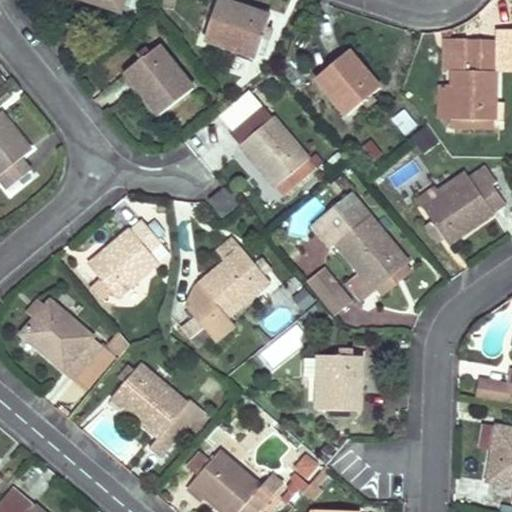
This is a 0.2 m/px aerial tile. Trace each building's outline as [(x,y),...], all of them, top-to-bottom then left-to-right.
[(85,0),(121,12),(125,0),(85,0)] [(258,58),(271,18),(219,1),(206,42),(258,58)] [(465,72),(466,41),(444,40),(444,71),(453,71),(465,72)] [(452,121),(495,122),(496,41),(466,41),(465,72),(453,71),(452,86),(452,121)] [(161,117),(193,90),(159,48),(126,75),(161,117)] [(348,117),(381,90),(349,53),(317,80),(348,117)] [(452,121),(452,86),(440,86),(440,121),(452,121)] [(263,107),(230,135),(262,172),(276,189),(309,161),(263,107)] [(405,134),(418,124),(406,109),(394,119),(405,134)] [(22,160),(32,152),(1,113),(0,114),(0,180),(8,191),(32,171),(22,160)] [(495,129),(495,122),(452,121),(452,129),(495,129)] [(449,245),(507,205),(494,187),(498,184),(486,168),(470,179),(425,210),(434,225),(444,237),(449,245)] [(265,198),(276,189),(262,172),(250,181),(265,198)] [(425,210),(470,179),(466,173),(439,192),(435,187),(417,200),(425,210)] [(223,219),(238,206),(225,190),(210,203),(223,219)] [(406,267),(409,264),(351,194),(313,227),(332,250),(337,245),(361,274),(376,292),(379,289),(406,267)] [(143,221),(89,267),(118,300),(159,264),(151,253),(162,244),(143,221)] [(437,242),(444,237),(434,225),(428,229),(437,242)] [(226,264),(243,250),(234,240),(217,254),(226,264)] [(159,264),(171,254),(162,244),(151,253),(159,264)] [(228,318),(270,283),(264,275),(257,267),(243,250),(226,264),(198,288),(187,309),(197,320),(183,331),(191,341),(205,330),(211,337),(216,343),(235,327),(228,318)] [(271,269),(264,261),(257,267),(264,275),(271,269)] [(335,316),(354,301),(327,266),(307,280),(335,316)] [(383,294),(410,272),(406,267),(379,289),(383,294)] [(362,303),(376,292),(361,274),(347,285),(362,303)] [(303,283),(284,296),(297,316),(316,303),(303,283)] [(28,314),(35,320),(46,308),(39,301),(28,314)] [(50,302),(46,308),(35,320),(23,335),(76,380),(104,348),(50,302)] [(296,328),(260,350),(271,369),(307,347),(296,328)] [(197,348),(211,337),(205,330),(191,341),(197,348)] [(104,348),(76,380),(88,390),(116,357),(104,348)] [(362,358),(319,357),(318,412),(361,413),(362,358)] [(118,378),(125,384),(135,372),(128,366),(118,378)] [(190,400),(187,405),(140,367),(135,372),(125,384),(112,399),(159,438),(150,450),(161,460),(188,428),(202,410),(190,400)] [(511,405),(511,401),(511,370),(510,370),(507,386),(478,381),(475,399),(511,405)] [(205,412),(202,410),(188,428),(190,430),(205,412)] [(205,412),(190,430),(196,434),(210,417),(205,412)] [(477,449),(492,452),(496,428),(481,425),(477,449)] [(511,430),(496,428),(492,452),(487,482),(511,486),(511,501),(511,502),(511,501),(511,430)] [(199,477),(212,463),(200,453),(188,467),(199,477)] [(269,478),(261,488),(220,453),(212,463),(199,477),(192,485),(222,511),(240,511),(241,511),(242,511),(260,511),(272,498),(273,499),(282,488),(269,478)] [(299,479),(289,491),(290,492),(284,500),(288,505),(306,484),(299,479)] [(0,511),(8,511),(22,496),(13,488),(0,503),(0,511)] [(40,511),(22,496),(8,511),(40,511)]
